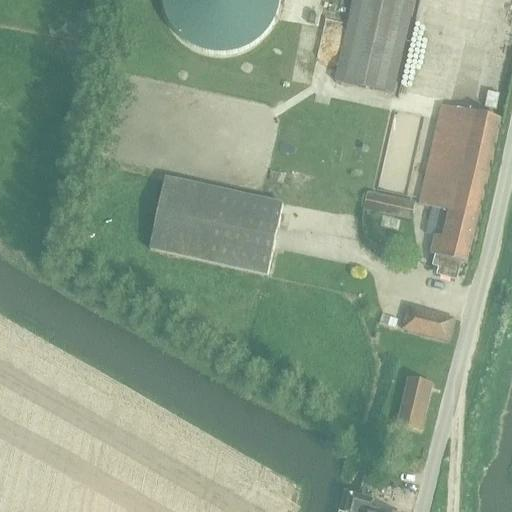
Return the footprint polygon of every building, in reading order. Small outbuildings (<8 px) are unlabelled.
[(284,16),(285,4),(285,0),(160,0),(160,3),(161,15),(164,26),(171,39),(178,47),(188,56),(198,61),(211,65),(222,66),(235,65),(247,61),(257,56),(267,48),(275,39),(281,27),(284,16)] [(393,96),(414,0),(354,0),(336,84),(393,96)] [(478,218),(500,120),(441,107),(419,206),(432,209),(426,235),(435,237),(431,256),(436,258),(434,267),(440,269),(438,276),(455,281),(460,265),(467,267),(478,218)] [(283,201),(307,207),(314,180),(289,174),(283,201)] [(268,277),(283,206),(165,180),(149,251),(268,277)] [(411,220),(414,204),(367,194),(363,210),(411,220)] [(285,208),(281,223),(293,226),(296,211),(285,208)] [(383,216),(381,225),(396,228),(397,219),(383,216)] [(448,343),(454,321),(409,307),(403,331),(448,343)] [(397,427),(421,432),(432,386),(409,380),(397,427)] [(373,511),(370,511),(372,501),(350,495),(345,511),(373,511)]
